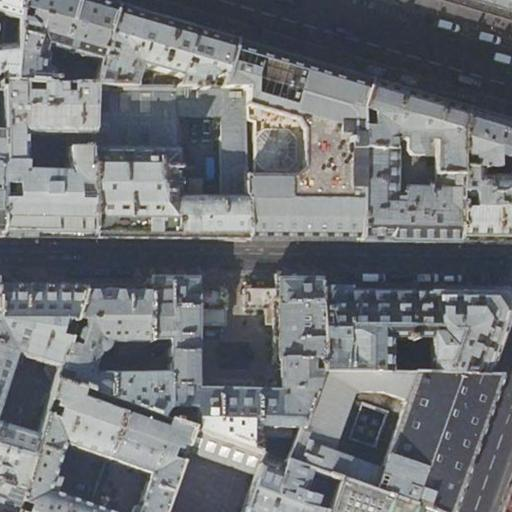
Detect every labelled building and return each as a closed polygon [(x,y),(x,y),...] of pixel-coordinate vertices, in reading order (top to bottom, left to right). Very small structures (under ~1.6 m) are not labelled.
[(0,0),(0,83),(1,84),(1,83),(10,84),(18,0),(0,0)] [(90,0),(18,0),(10,84),(53,85),(53,82),(52,82),(52,79),(53,79),(53,77),(51,74),(48,71),(44,69),(45,59),(44,56),(42,54),(44,47),(77,57),(69,86),(91,87),(115,7),(90,0)] [(511,19),(511,0),(445,0),(500,16),(511,19)] [(172,24),(115,7),(91,87),(220,89),(233,42),(172,24)] [(254,165),(244,165),(245,240),(299,241),(355,242),(359,107),(367,82),(301,62),(233,42),(220,89),(242,90),(243,91),(253,91),(253,96),(250,96),(250,111),(254,111),(254,165)] [(457,244),(457,242),(458,167),(458,131),(464,110),(418,97),(367,82),(359,107),(355,242),(355,243),(406,244),(457,244)] [(1,160),(2,180),(0,238),(44,239),(92,239),(90,137),(91,87),(69,86),(53,85),(10,84),(1,83),(1,84),(1,93),(1,160)] [(90,137),(92,239),(155,240),(245,242),(245,240),(244,165),(243,91),(242,90),(220,89),(91,87),(90,137)] [(511,124),(506,123),(464,110),(458,131),(458,167),(511,168),(511,124)] [(511,168),(458,167),(457,242),(500,243),(511,243),(511,168)] [(0,275),(0,486),(18,494),(35,440),(0,428),(0,392),(7,368),(10,368),(19,363),(20,358),(44,365),(43,371),(49,379),(53,380),(67,341),(73,321),(81,288),(23,288),(0,275)] [(195,281),(150,280),(149,289),(148,339),(153,339),(153,348),(166,348),(166,375),(109,376),(108,402),(122,407),(152,418),(167,423),(190,431),(261,456),(272,460),(274,462),(284,465),(317,373),(317,353),(317,342),(317,291),(317,277),(296,277),(272,277),(272,291),(256,291),(242,291),(243,310),(265,310),(266,325),(272,324),(273,389),(194,388),(195,324),(202,324),(204,326),(224,325),(222,293),(224,293),(224,290),(210,290),(194,289),(195,281)] [(116,288),(81,288),(73,321),(82,322),(82,327),(81,328),(81,330),(76,333),(75,336),(75,341),(73,343),(67,341),(53,380),(52,382),(108,402),(109,376),(93,376),(90,369),(96,353),(100,352),(103,350),(105,347),(105,342),(117,341),(118,354),(148,354),(148,339),(149,289),(150,280),(148,280),(147,283),(139,288),(116,288)] [(361,292),(317,291),(317,342),(334,342),(334,349),(340,349),(340,353),(317,353),(317,373),(411,375),(407,292),(361,292)] [(452,293),(407,292),(411,375),(484,376),(498,339),(510,306),(501,293),(452,293)] [(499,377),(484,376),(411,375),(317,373),(284,465),(334,481),(334,483),(415,511),(418,511),(450,511),(473,448),(499,377)] [(87,511),(88,510),(64,502),(64,501),(48,495),(46,495),(44,494),(46,486),(47,486),(48,485),(47,484),(49,476),(51,476),(51,474),(51,473),(53,465),(55,464),(55,463),(54,462),(59,448),(60,448),(61,446),(63,447),(63,448),(65,449),(66,448),(79,452),(79,454),(81,454),(82,454),(104,461),(122,407),(108,402),(52,382),(46,402),(58,406),(54,417),(50,415),(51,409),(45,407),(35,440),(18,494),(12,511),(87,511)] [(160,511),(182,452),(190,431),(167,423),(163,432),(149,427),(152,418),(122,407),(104,461),(128,470),(130,471),(131,470),(148,477),(145,486),(144,486),(143,489),(144,489),(141,498),(140,498),(139,501),(140,502),(136,511),(93,511),(88,510),(87,511),(160,511)] [(254,476),(261,456),(190,431),(182,452),(254,476)] [(324,511),(334,483),(334,481),(284,465),(274,462),(272,460),(261,456),(254,476),(241,511),(324,511)] [(414,511),(415,511),(334,483),(324,511),(414,511)] [(499,511),(511,511),(511,486),(509,485),(499,511)] [(0,511),(12,511),(18,494),(0,486),(0,511)]
